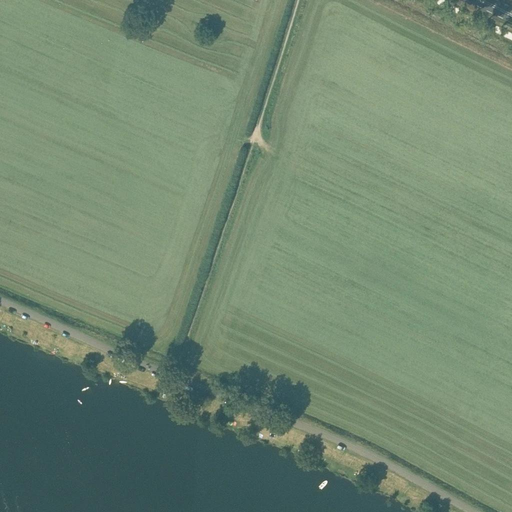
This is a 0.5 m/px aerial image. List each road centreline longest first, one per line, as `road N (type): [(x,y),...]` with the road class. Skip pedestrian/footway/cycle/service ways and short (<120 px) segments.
road 1 (unclassified): [(481,511),(382,459),(0,299)]
road 2 (track): [(171,375),(295,0)]
